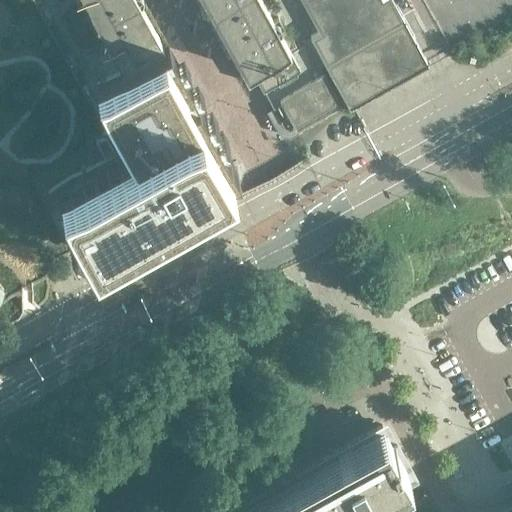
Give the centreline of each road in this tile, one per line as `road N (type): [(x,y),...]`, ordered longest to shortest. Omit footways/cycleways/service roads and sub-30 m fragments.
road 1 (tertiary): [(511,65),(0,349)]
road 2 (tertiary): [(0,408),(511,129)]
